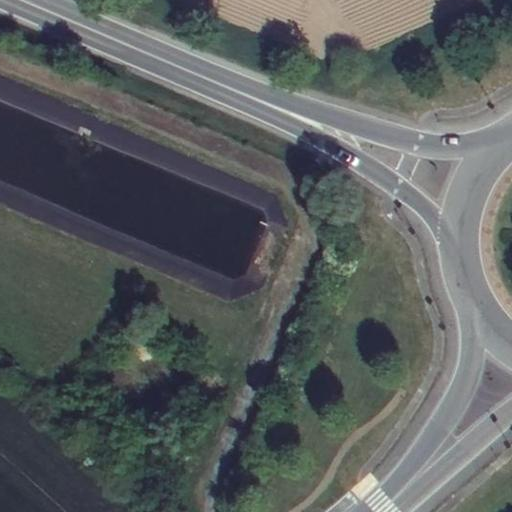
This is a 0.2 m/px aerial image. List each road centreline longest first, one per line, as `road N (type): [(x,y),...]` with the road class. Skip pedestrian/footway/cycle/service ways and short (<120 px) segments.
road 1 (primary): [(511,135),(422,143),(228,88)]
road 2 (primary): [(228,88),(383,176),(431,216),(458,255)]
road 3 (tertiary): [(473,304),(459,390),(375,511)]
road 4 (primary): [(20,0),(228,88)]
road 5 (tertiary): [(378,511),(428,482),(511,410)]
road 6 (primary): [(511,135),(468,188),(458,255)]
